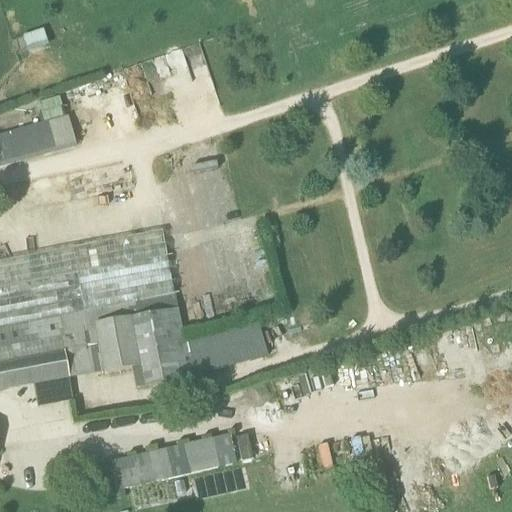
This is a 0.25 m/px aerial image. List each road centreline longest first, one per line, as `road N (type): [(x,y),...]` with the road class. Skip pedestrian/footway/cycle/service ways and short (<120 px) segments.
road 1 (track): [(511,35),(119,155),(0,178)]
road 2 (track): [(214,382),(384,331),(321,96)]
road 3 (track): [(384,331),(511,294)]
